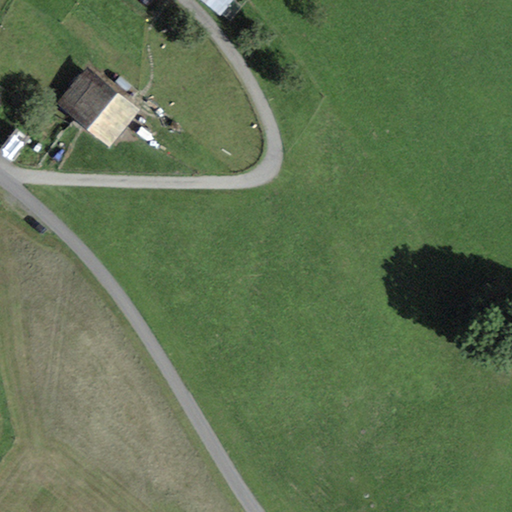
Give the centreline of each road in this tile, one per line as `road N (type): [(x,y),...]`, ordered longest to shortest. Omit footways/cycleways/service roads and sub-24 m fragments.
road 1 (unknown): [(192,0),(262,110),(266,147),(251,173),(206,185),(64,181),(5,191)]
road 2 (unclassified): [(262,511),(155,360),(26,205),(0,187)]
